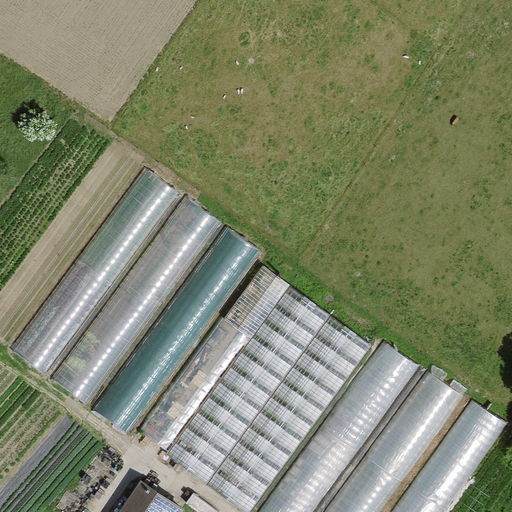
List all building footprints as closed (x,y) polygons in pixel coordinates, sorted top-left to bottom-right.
[(18,346),(89,397),(220,216),(185,190),(186,189),(150,163),(18,346)] [(225,316),(253,336),(291,284),(263,264),(225,316)] [(253,336),(166,453),(206,483),(330,314),(291,284),(253,336)] [(330,314),(206,483),(245,511),(247,511),(371,344),(330,314)] [(375,511),(466,390),(433,366),(324,511),(375,511)] [(394,511),(442,511),(503,413),(469,391),(394,511)] [(143,488),(127,511),(178,511),(179,511),(143,488)]
